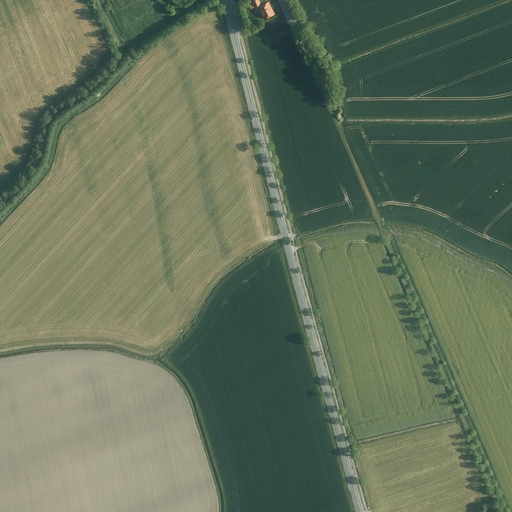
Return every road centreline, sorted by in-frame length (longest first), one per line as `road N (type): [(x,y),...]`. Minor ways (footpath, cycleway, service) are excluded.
road 1 (track): [(298,0),(342,87),(339,129),(502,511)]
road 2 (tertiary): [(226,0),(359,511)]
road 3 (track): [(95,0),(117,58),(51,114),(35,164),(0,203)]
